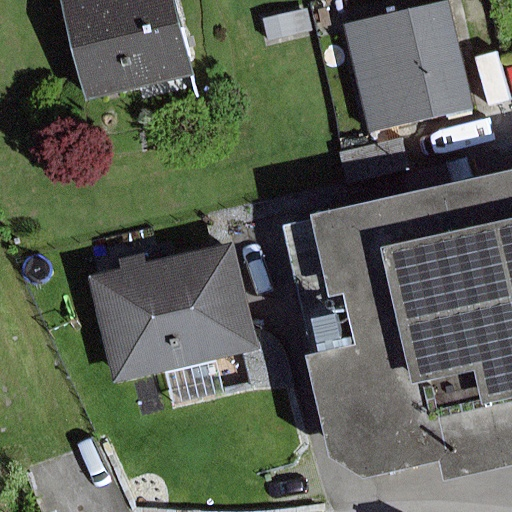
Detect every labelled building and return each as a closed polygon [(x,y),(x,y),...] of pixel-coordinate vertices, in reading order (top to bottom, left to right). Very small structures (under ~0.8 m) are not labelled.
[(179,0),(70,0),(92,98),(196,75),(179,0)] [(451,6),(348,30),(372,133),(475,109),(451,6)] [(407,138),(342,154),(350,184),(414,168),(407,138)] [(511,175),(323,220),(354,351),(317,360),(341,460),(373,480),(451,462),(456,484),(511,470),(511,175)] [(240,245),(95,277),(119,386),(264,355),(240,245)]
